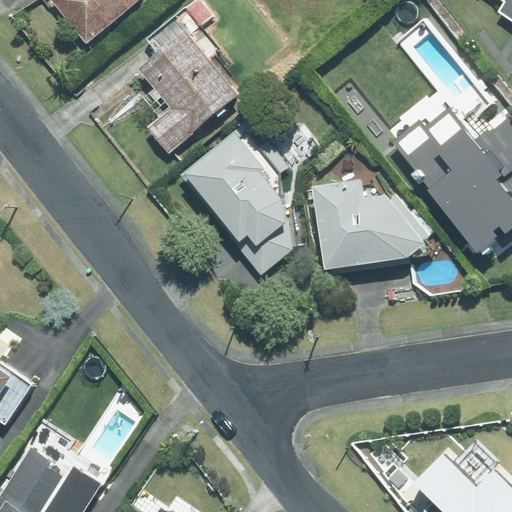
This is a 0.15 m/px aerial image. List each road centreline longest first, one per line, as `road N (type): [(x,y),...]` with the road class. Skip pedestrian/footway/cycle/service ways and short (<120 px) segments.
road 1 (residential): [(0,110),(231,401)]
road 2 (residential): [(511,358),(231,401)]
road 3 (residential): [(231,401),(318,511)]
